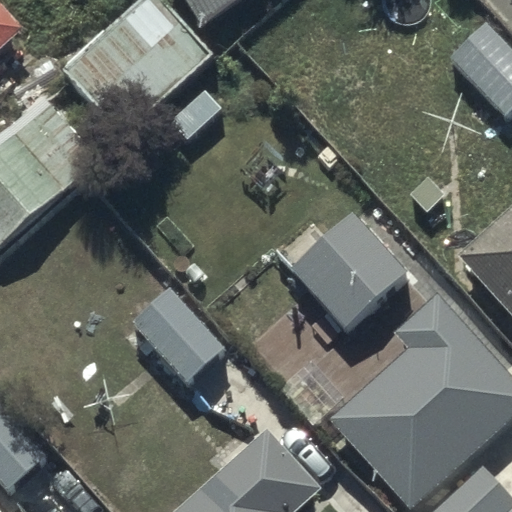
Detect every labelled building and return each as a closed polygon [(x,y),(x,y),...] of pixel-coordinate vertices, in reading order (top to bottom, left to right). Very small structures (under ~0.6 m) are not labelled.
[(176,0),(208,49),(284,0),(176,0)] [(155,9),(68,87),(128,154),(215,76),(155,9)] [(0,76),(26,53),(0,24),(0,76)] [(455,61),(510,121),(511,119),(511,51),(491,28),(455,61)] [(0,157),(0,265),(2,268),(103,177),(48,115),(0,157)] [(358,221),(297,275),(349,335),(411,281),(358,221)] [(511,230),(463,274),(511,329),(511,230)] [(137,329),(190,387),(227,353),(174,296),(137,329)] [(334,436),(401,511),(427,511),(511,436),(511,396),(439,315),(398,352),(411,367),(334,436)] [(0,483),(12,497),(49,465),(0,407),(0,483)] [(202,511),(322,511),(324,510),(272,451),(202,511)] [(459,511),(510,511),(487,487),(459,511)]
